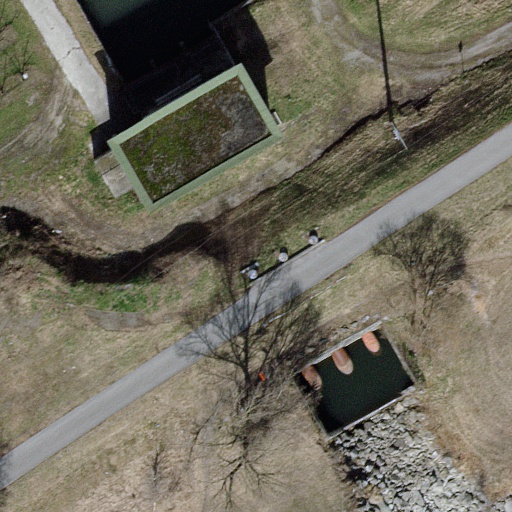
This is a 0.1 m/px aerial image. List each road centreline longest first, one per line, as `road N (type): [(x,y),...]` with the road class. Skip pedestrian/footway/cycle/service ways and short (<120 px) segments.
road 1 (track): [(0,472),(511,137)]
road 2 (track): [(511,29),(445,66),(329,44),(308,0)]
road 3 (unclassified): [(34,0),(108,117)]
